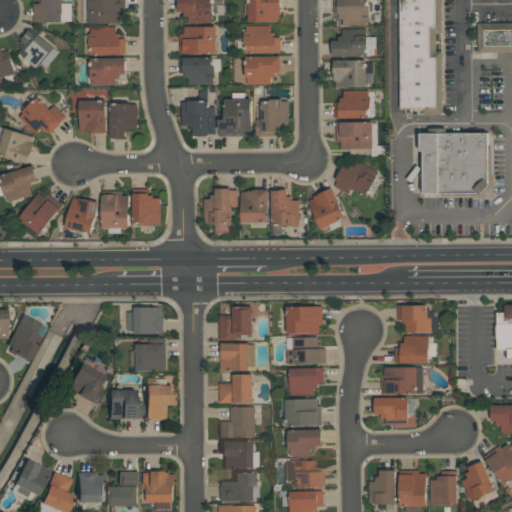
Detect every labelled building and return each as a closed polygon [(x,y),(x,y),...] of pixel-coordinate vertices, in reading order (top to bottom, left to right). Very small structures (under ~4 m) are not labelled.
[(33,22),(33,3),(37,3),(37,0),(63,0),(63,2),(71,2),(71,21),(62,21),(33,22)] [(125,0),(125,15),(121,15),(121,22),(89,23),(89,22),(83,22),(82,0),(125,0)] [(189,16),(184,16),(184,11),(177,12),(177,1),(178,1),(178,0),(213,0),(213,16),(212,16),(212,22),(189,22),(189,16)] [(280,0),(281,15),(279,15),(279,22),(248,22),(248,0),(280,0)] [(343,25),(342,19),(340,19),(339,14),(338,14),(333,14),(333,0),(368,0),(368,6),(370,6),(370,19),(368,19),(368,25),(343,25)] [(401,0),(403,115),(444,117),(440,0),(401,0)] [(280,37),(280,53),(246,53),(246,43),(244,43),(244,32),(246,32),(246,25),(271,25),(271,32),(274,32),(274,36),(276,36),(276,37),(280,37)] [(119,33),(119,38),(121,38),(125,38),(126,54),(121,54),(91,54),(91,46),(89,46),(89,33),(91,33),(91,27),(116,26),(116,33),(119,33)] [(217,53),(179,53),(179,34),(184,34),(184,26),(216,26),(217,53)] [(511,26),(484,26),(484,48),(511,48),(511,26)] [(36,70),(32,67),(34,65),(18,52),(22,47),(17,43),(30,27),(59,52),(46,67),(42,63),(36,70)] [(333,56),(333,48),(332,48),(332,40),(338,40),(338,35),(342,35),(342,28),(367,28),(367,35),(368,35),(368,56),(333,56)] [(0,46),(2,52),(9,50),(16,73),(0,77),(0,80),(1,83),(0,83),(0,46)] [(179,73),(179,57),(183,57),(214,56),(214,65),(215,65),(216,78),(214,78),(214,84),(188,84),(188,77),(185,77),(185,73),(183,73),(179,73)] [(271,84),(247,84),(247,77),(245,77),(245,56),(280,56),(280,58),(281,58),(281,69),(280,69),(280,71),(275,71),(275,77),(271,77),(271,84)] [(126,57),(126,73),(120,73),(120,77),(116,77),(116,85),(92,85),(92,79),(90,79),(90,77),(87,77),(87,57),(126,57)] [(366,73),(367,87),(336,87),(336,81),(334,81),(334,59),(347,59),(347,60),(366,59),(367,62),(373,62),(373,72),(366,73)] [(343,97),(343,90),(369,90),(369,96),(371,96),(371,108),(369,108),(369,118),(334,118),(334,102),(341,102),(341,97),(343,97)] [(251,131),(244,131),(244,135),(218,135),(218,119),(225,119),(225,98),(232,98),(232,92),(244,92),(244,99),(251,99),(251,131)] [(36,134),(19,117),(24,112),(23,111),(25,109),(20,104),(32,93),(37,97),(38,97),(49,109),(54,104),(66,116),(61,121),(62,122),(51,133),(47,129),(43,132),(41,129),(36,134)] [(107,132),(91,132),(91,131),(80,131),(79,100),(106,99),(107,132)] [(278,129),(278,131),(261,131),(261,127),(256,127),(255,118),(261,118),(261,101),(270,101),(270,99),(283,99),(283,100),(289,100),(289,129),(278,129)] [(196,135),(193,135),(193,129),(189,129),(189,125),(181,125),(181,101),(188,101),(188,100),(209,100),(209,106),(215,106),(215,133),(209,133),(209,135),(206,135),(196,135)] [(110,138),(110,103),(131,103),(131,104),(138,104),(138,128),(131,128),(131,131),(126,132),(126,138),(116,138),(110,138)] [(336,122),(372,122),(373,148),(341,148),(341,141),(336,141),(336,122)] [(28,163),(0,153),(0,143),(5,127),(34,136),(32,142),(34,143),(32,148),(33,149),(28,163)] [(425,150),(425,192),(481,192),(492,181),(492,134),(421,134),(421,150),(425,150)] [(349,169),(354,159),(378,172),(375,177),(376,178),(367,196),(351,188),(348,194),(334,186),(337,180),(335,179),(343,166),(349,169)] [(6,196),(2,182),(3,182),(1,174),(33,165),(38,181),(32,183),(33,187),(29,188),(31,194),(9,201),(7,195),(6,196)] [(321,228),(308,200),(314,197),(313,196),(318,194),(332,187),(338,200),(345,217),(321,228)] [(149,195),(154,195),(154,198),(160,197),(161,223),(154,223),(154,225),(142,225),(142,224),(133,224),(133,189),(149,188),(149,195)] [(238,190),(238,206),(232,206),(232,233),(215,233),(215,224),(211,224),(211,222),(204,222),(204,198),(211,198),(211,194),(215,194),(215,188),(231,188),(231,190),(238,190)] [(268,189),(268,221),(241,221),(241,191),(247,191),(247,190),(252,190),(252,189),(255,189),(265,189),(268,189)] [(272,225),(272,190),(280,190),(280,189),(288,189),(288,196),(292,196),(292,200),(299,200),(299,223),(298,223),(298,226),(292,226),(292,225),(272,225)] [(129,195),(129,227),(121,227),(121,233),(108,233),(108,227),(103,227),(103,190),(122,190),(122,195),(129,195)] [(40,234),(19,218),(39,192),(44,196),(47,193),(63,205),(40,234)] [(100,202),(91,234),(65,227),(73,197),(79,199),(79,198),(84,199),(84,198),(100,202)] [(253,305),(253,334),(236,334),(236,341),(219,341),(218,314),(232,314),(232,306),(253,305)] [(405,331),(405,322),(398,323),(398,305),(427,305),(427,309),(428,309),(428,311),(435,311),(435,317),(438,317),(438,331),(405,331)] [(499,350),(508,350),(510,360),(511,359),(511,305),(505,305),(506,312),(499,312),(499,350)] [(320,333),(287,333),(286,306),(322,306),(322,325),(319,325),(320,333)] [(127,311),(134,311),(134,307),(162,307),(162,314),(164,314),(164,333),(135,333),(135,330),(127,330),(127,311)] [(40,324),(34,334),(41,337),(27,362),(8,351),(10,348),(6,345),(22,314),(40,324)] [(395,362),(395,347),(401,347),(401,342),(404,342),(404,335),(429,335),(429,336),(433,336),(433,342),(436,342),(436,356),(429,356),(429,363),(400,363),(400,362),(395,362)] [(287,364),(287,337),(317,337),(318,344),(321,344),(321,348),(326,348),(327,363),(287,364)] [(136,344),(151,344),(151,343),(165,343),(165,370),(136,370),(136,365),(130,365),(130,350),(136,350),(136,344)] [(220,370),(220,356),(221,356),(221,343),(235,343),(250,343),(250,344),(255,344),(255,366),(250,366),(250,370),(220,370)] [(95,405),(66,390),(80,363),(104,376),(98,387),(103,390),(95,405)] [(381,374),(384,374),(384,367),(423,366),(423,393),(381,393),(381,374)] [(315,395),(290,395),(289,368),(318,367),(324,367),(324,383),(318,383),(318,387),(315,387),(315,395)] [(253,374),(253,402),(235,402),(235,403),(219,403),(219,382),(233,382),(233,374),(253,374)] [(164,419),(145,420),(145,377),(156,377),(156,385),(173,385),(173,405),(164,405),(164,419)] [(135,390),(135,402),(141,402),(141,419),(108,419),(108,390),(115,390),(114,386),(134,386),(134,390),(135,390)] [(375,398),(409,397),(409,398),(416,398),(417,406),(418,406),(418,414),(409,414),(409,418),(407,418),(408,425),(386,425),(386,418),(382,418),(382,414),(375,414),(375,398)] [(322,425),(286,426),(285,399),(318,398),(318,405),(321,405),(322,425)] [(511,431),(501,431),(501,424),(496,424),(496,420),(491,420),(491,405),(511,404),(511,431)] [(255,438),(218,438),(218,422),(230,421),(230,406),(254,406),(255,438)] [(311,456),(290,457),(289,450),(288,450),(288,429),(322,429),(322,445),(316,445),(316,449),(311,449),(311,456)] [(223,468),(223,457),(220,457),(220,442),(250,442),(250,444),(253,444),(253,452),(257,452),(257,467),(250,467),(250,468),(223,468)] [(483,456),(499,445),(501,447),(507,443),(511,450),(511,485),(510,487),(507,483),(504,485),(483,456)] [(36,496),(32,494),(28,501),(10,492),(13,485),(12,484),(25,459),(36,465),(37,464),(49,470),(36,496)] [(323,487),(293,487),(293,483),(292,482),(286,482),(285,463),(289,463),(289,461),(314,460),(315,467),(318,467),(318,471),(323,471),(323,487)] [(465,473),(469,471),(468,467),(482,461),(498,496),(487,501),(484,494),(470,501),(461,480),(467,478),(465,473)] [(396,470),(396,503),(375,503),(369,503),(369,481),(375,481),(375,476),(380,476),(380,470),(396,470)] [(400,505),(400,470),(419,470),(419,473),(426,473),(427,505),(421,505),(421,511),(404,511),(404,505),(400,505)] [(430,504),(430,479),(437,479),(437,476),(441,476),(441,470),(457,470),(457,504),(444,504),(444,505),(437,505),(437,504),(430,504)] [(137,505),(109,506),(109,486),(117,486),(117,471),(137,471),(137,505)] [(141,473),(147,473),(146,471),(167,471),(167,474),(174,474),(174,501),(170,501),(170,508),(155,508),(155,502),(147,502),(147,501),(141,501),(141,473)] [(67,511),(58,511),(40,504),(48,485),(47,485),(53,472),(71,479),(66,492),(74,496),(67,511)] [(77,502),(77,476),(76,476),(76,473),(96,473),(96,475),(104,475),(104,502),(77,502)] [(254,501),(220,501),(219,482),(234,482),(234,473),(254,473),(254,482),(259,482),(259,497),(254,497),(254,501)] [(281,506),(281,497),(279,497),(279,490),(286,490),(286,496),(289,496),(289,491),(323,491),(323,505),(317,505),(317,511),(314,511),(288,511),(288,506),(281,506)]
